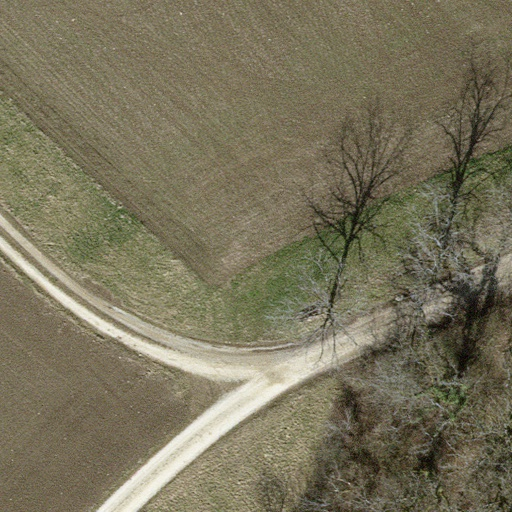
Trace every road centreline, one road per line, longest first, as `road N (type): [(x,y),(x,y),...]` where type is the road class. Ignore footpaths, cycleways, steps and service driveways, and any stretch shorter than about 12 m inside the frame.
road 1 (track): [(511,272),(291,372),(117,511)]
road 2 (track): [(0,224),(50,276),(160,344),(291,372)]
